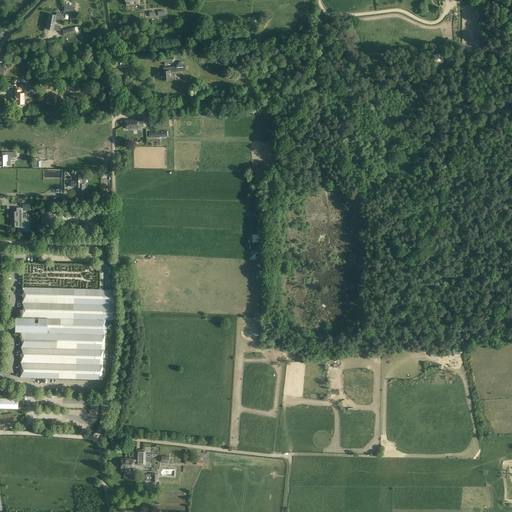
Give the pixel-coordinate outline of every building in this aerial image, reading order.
[(64,11),(74,13),(75,7),(65,5),(64,11)] [(49,14),(48,21),(55,22),(56,18),(63,20),(64,14),(56,12),(56,15),(49,14)] [(54,26),(55,22),(48,21),(47,29),(53,30),(60,31),(61,27),(54,26)] [(74,33),(73,28),(63,30),(64,36),(74,33)] [(176,66),(164,67),(164,71),(161,71),(162,81),(172,80),(171,72),(186,70),(186,65),(183,65),(182,61),(176,62),(176,66)] [(7,80),(7,85),(12,85),(12,86),(17,86),(17,85),(28,85),(28,89),(31,89),(30,83),(30,80),(17,80),(12,80),(7,80)] [(19,104),(19,105),(20,105),(20,106),(21,106),(22,106),(23,105),(24,104),(24,94),(20,94),(20,89),(15,89),(15,101),(16,101),(16,104),(19,104)] [(138,119),(125,120),(126,129),(129,128),(129,130),(132,130),(132,128),(139,127),(139,126),(143,126),(143,120),(138,120),(138,119)] [(10,161),(10,157),(13,157),(13,152),(5,152),(5,155),(0,155),(0,165),(6,165),(9,165),(9,161),(10,161)] [(85,184),(82,184),(82,174),(74,174),(74,181),(71,181),(71,182),(70,183),(70,186),(71,186),(71,187),(75,187),(79,187),(79,198),(85,198),(85,189),(85,184)] [(12,226),(20,226),(19,210),(21,210),(21,207),(14,207),(14,212),(11,212),(10,212),(11,219),(12,226)] [(250,234),(250,242),(261,242),(261,231),(258,231),(258,234),(250,234)] [(106,239),(105,239),(104,239),(103,240),(102,240),(101,241),(100,242),(100,243),(99,244),(99,245),(99,246),(99,247),(100,247),(100,248),(100,249),(101,250),(102,250),(102,251),(103,251),(104,251),(105,251),(106,251),(107,251),(108,251),(109,250),(110,250),(110,249),(111,248),(112,247),(112,246),(112,245),(112,244),(111,243),(111,242),(110,241),(109,240),(108,239),(107,239),(106,239)] [(22,332),(21,377),(103,380),(104,350),(105,350),(106,320),(116,320),(116,290),(23,287),(22,317),(16,317),(16,332),(22,332)] [(18,398),(0,397),(0,407),(18,408),(18,398)] [(0,418),(0,427),(0,428),(15,426),(15,425),(18,424),(16,416),(13,416),(9,417),(0,418)] [(121,468),(121,472),(126,472),(126,468),(133,468),(133,464),(144,465),(144,469),(158,469),(158,448),(144,447),(144,451),(137,451),(137,460),(121,460),(121,468)]
